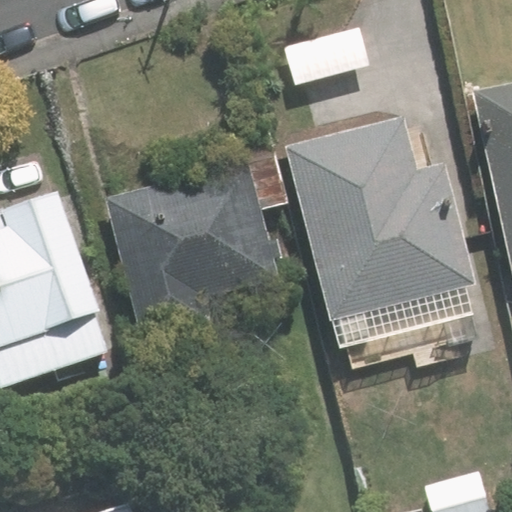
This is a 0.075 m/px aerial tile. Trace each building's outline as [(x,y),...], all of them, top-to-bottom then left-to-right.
[(339,30),(290,43),(311,124),(361,111),(339,30)] [(511,83),(473,91),(511,277),(511,83)] [(285,147),(331,325),(475,288),(444,165),(418,172),(404,117),(285,147)] [(286,205),(266,130),(223,141),(231,167),(247,163),(260,212),(286,205)] [(277,278),(260,212),(247,163),(231,167),(103,200),(140,344),(210,326),(204,298),(277,278)] [(0,211),(0,388),(1,392),(114,351),(56,192),(0,211)] [(466,384),(511,374),(511,352),(499,290),(449,301),(466,384)] [(445,511),(505,511),(492,464),(436,480),(445,511)]
